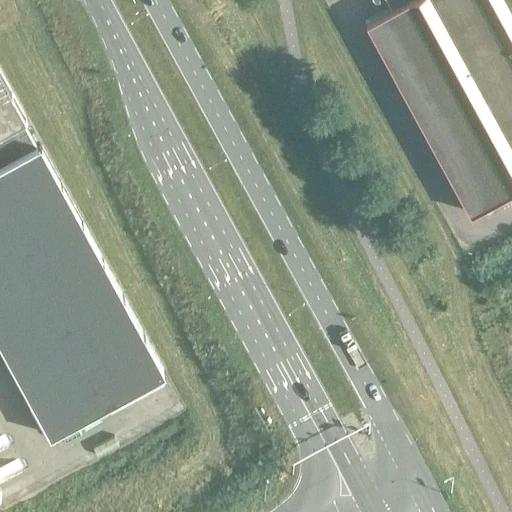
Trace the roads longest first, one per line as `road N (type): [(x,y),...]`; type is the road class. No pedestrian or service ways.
road 1 (secondary): [(96,0),(364,492)]
road 2 (secondary): [(421,484),(155,0)]
